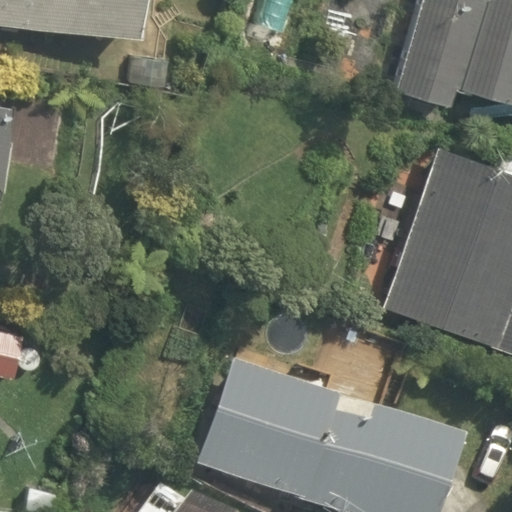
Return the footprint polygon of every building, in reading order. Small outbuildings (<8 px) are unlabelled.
[(157,0),(0,0),(0,27),(154,39),(157,0)] [(511,0),(413,0),(386,102),(456,121),(460,107),(511,121),(511,0)] [(23,110),(0,107),(0,221),(9,222),(23,110)] [(511,183),(435,154),(375,313),(511,365),(511,183)] [(466,511),(484,458),(231,374),(195,482),(286,511),(466,511)] [(198,511),(154,479),(130,511),(198,511)]
